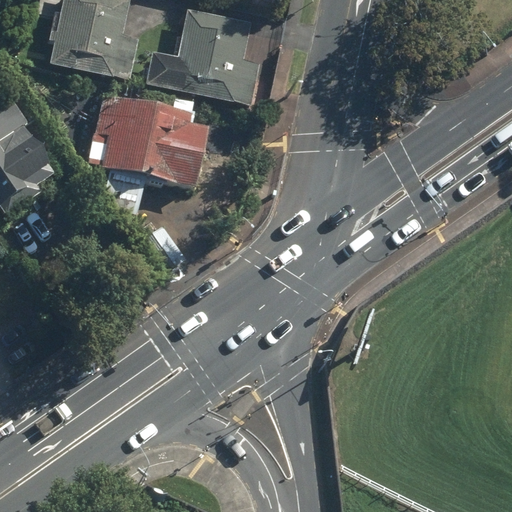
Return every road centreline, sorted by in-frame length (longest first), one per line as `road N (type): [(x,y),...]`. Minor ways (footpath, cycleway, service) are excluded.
road 1 (primary): [(0,460),(315,232)]
road 2 (primary): [(511,149),(302,300)]
road 3 (secondary): [(315,232),(356,16)]
road 4 (residential): [(302,300),(287,376),(304,474),(301,511)]
road 5 (primary): [(315,232),(487,108)]
road 6 (primary): [(302,300),(152,415)]
road 7 (primary): [(356,16),(384,82),(402,101),(455,116),(487,108)]
road 8 (residential): [(278,511),(237,443),(176,415),(152,415)]
road 9 (primary): [(152,415),(16,511)]
